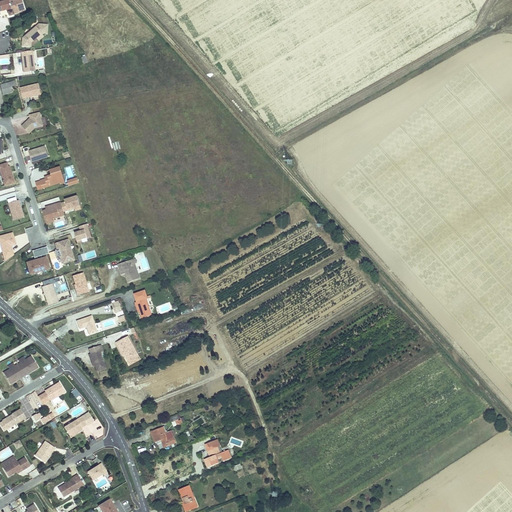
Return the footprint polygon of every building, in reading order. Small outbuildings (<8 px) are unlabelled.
[(6,15),(7,19),(11,18),(11,16),(21,13),(18,0),(8,2),(7,3),(8,14),(6,15)] [(0,3),(0,13),(5,13),(6,15),(8,14),(7,3),(0,3)] [(44,35),(48,35),(48,24),(36,24),(36,30),(23,30),(22,47),(32,48),(32,40),(44,41),(44,35)] [(34,71),(31,51),(20,53),(23,73),(34,71)] [(10,83),(0,87),(4,96),(13,93),(12,88),(10,83)] [(35,91),(40,89),(38,83),(20,88),(23,98),(27,97),(27,96),(29,95),(29,97),(36,95),(35,91)] [(31,131),(40,129),(37,120),(27,122),(26,122),(19,130),(26,136),(31,131)] [(49,157),(46,149),(38,151),(37,150),(30,152),(29,148),(24,149),(27,157),(31,156),(32,161),(40,159),(40,160),(49,157)] [(12,186),(6,170),(5,170),(4,166),(0,167),(0,182),(2,189),(12,186)] [(58,186),(57,181),(61,180),(58,170),(48,173),(50,178),(46,179),(47,181),(44,182),(39,184),(41,192),(58,186)] [(0,201),(17,196),(14,187),(0,191),(0,201)] [(66,212),(78,208),(75,199),(63,203),(64,205),(59,207),(62,215),(66,213),(66,212)] [(22,221),(16,204),(6,207),(11,224),(22,221)] [(62,215),(59,207),(59,206),(44,211),(45,214),(42,215),(46,227),(52,225),(51,222),(63,218),(62,215)] [(90,240),(86,227),(78,230),(80,234),(74,236),(77,246),(81,244),(81,242),(86,241),(86,242),(90,240)] [(0,254),(2,254),(1,249),(13,246),(10,235),(0,237),(0,254)] [(72,261),(66,243),(54,246),(55,252),(57,252),(61,265),(72,261)] [(33,263),(36,262),(35,260),(39,259),(40,261),(43,260),(42,258),(47,256),(45,250),(31,254),(33,263)] [(118,264),(120,269),(123,268),(125,273),(128,282),(140,278),(135,264),(137,263),(136,258),(118,264)] [(47,270),(44,260),(43,260),(40,261),(36,262),(33,263),(25,266),(28,276),(47,270)] [(82,273),(72,277),(75,285),(76,290),(75,290),(77,296),(88,292),(82,273)] [(55,292),(51,282),(41,286),(48,304),(58,300),(55,292)] [(152,313),(147,297),(148,297),(146,289),(135,293),(138,301),(136,301),(138,308),(140,308),(143,316),(152,313)] [(122,309),(119,300),(112,302),(115,312),(122,309)] [(49,312),(38,316),(41,324),(52,320),(49,312)] [(91,317),(77,321),(80,330),(86,328),(88,333),(96,330),(91,317)] [(139,355),(128,336),(117,342),(120,348),(121,347),(123,350),(129,361),(139,355)] [(106,368),(101,352),(104,351),(102,345),(90,348),(92,353),(90,353),(91,358),(93,358),(95,365),(97,371),(106,368)] [(40,366),(33,355),(27,359),(22,362),(19,363),(26,374),(30,372),(29,371),(31,369),(32,370),(40,366)] [(130,364),(141,358),(139,355),(129,361),(130,364)] [(22,377),(26,374),(19,363),(16,365),(12,368),(5,372),(12,383),(20,378),(19,377),(21,376),(22,377)] [(52,399),(67,390),(61,381),(55,384),(56,386),(51,389),(50,388),(47,390),(47,391),(40,395),(44,403),(52,398),(52,399)] [(75,399),(80,395),(75,389),(70,392),(75,399)] [(41,408),(35,398),(30,401),(36,411),(41,408)] [(9,427),(27,416),(22,407),(13,412),(14,413),(10,415),(11,416),(9,417),(9,416),(4,419),(9,427)] [(82,426),(87,423),(87,424),(94,419),(89,411),(82,415),(64,426),(70,434),(75,431),(74,430),(75,429),(76,430),(82,426)] [(182,421),(180,416),(171,420),(173,425),(182,421)] [(162,425),(150,430),(155,441),(160,439),(163,445),(174,441),(169,429),(165,430),(162,425)] [(12,445),(16,450),(22,446),(18,440),(12,445)] [(209,453),(204,455),(208,467),(230,458),(228,452),(221,454),(215,440),(206,444),(208,450),(209,453)] [(45,442),(35,456),(43,463),(48,456),(47,455),(50,451),(51,452),(53,448),(45,442)] [(3,469),(15,461),(13,457),(1,465),(3,469)] [(8,477),(14,473),(21,469),(22,470),(30,466),(25,458),(17,463),(15,461),(3,469),(8,477)] [(92,467),(88,470),(93,478),(103,472),(107,470),(102,461),(94,466),(94,467),(93,468),(92,467)] [(68,481),(57,488),(62,497),(78,487),(80,490),(86,486),(78,474),(72,477),(68,480),(68,481)] [(191,497),(194,496),(189,484),(179,489),(184,500),(182,501),(186,510),(195,506),(191,497)] [(98,505),(102,511),(117,511),(109,498),(98,505)]
